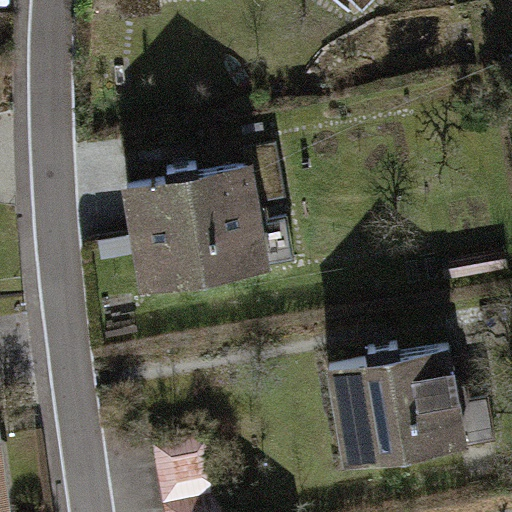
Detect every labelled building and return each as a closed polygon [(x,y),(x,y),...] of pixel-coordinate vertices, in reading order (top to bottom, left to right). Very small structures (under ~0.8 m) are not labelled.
[(339,0),(349,10),(355,4),(366,15),(380,0),(339,0)] [(279,155),(148,174),(163,280),(294,262),(279,155)] [(39,511),(7,312),(0,313),(0,511),(39,511)] [(477,334),(353,353),(367,452),(511,430),(511,386),(486,391),(477,334)] [(255,511),(239,421),(176,432),(191,511),(255,511)]
